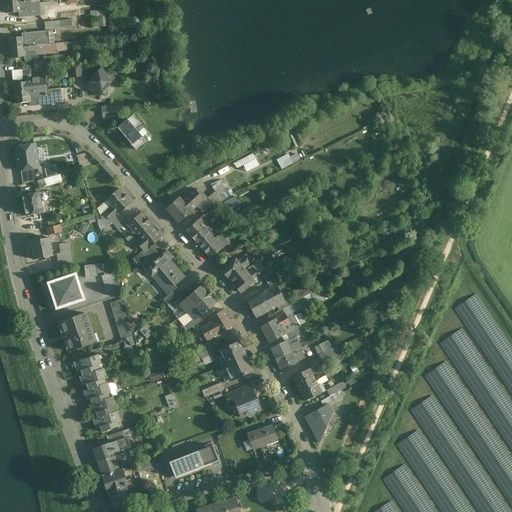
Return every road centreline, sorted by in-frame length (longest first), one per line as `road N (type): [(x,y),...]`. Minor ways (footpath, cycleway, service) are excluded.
road 1 (residential): [(0,129),(67,125),(98,146),(242,311),(309,455)]
road 2 (tertiary): [(99,511),(20,289),(0,154)]
road 3 (residential): [(151,511),(309,455)]
